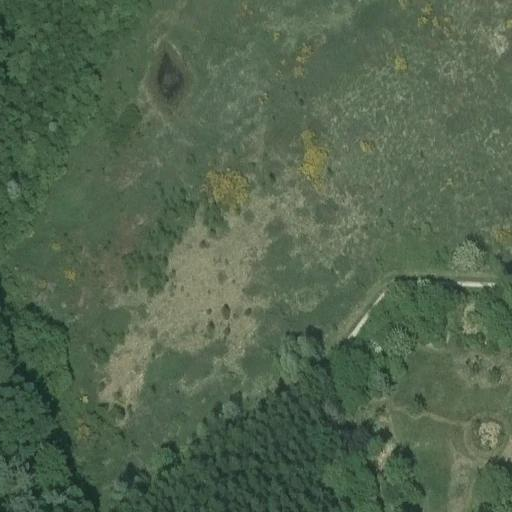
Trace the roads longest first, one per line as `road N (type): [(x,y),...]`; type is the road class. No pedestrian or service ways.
road 1 (unknown): [(129,511),(321,360),(389,274),(511,277)]
road 2 (track): [(57,511),(0,398)]
